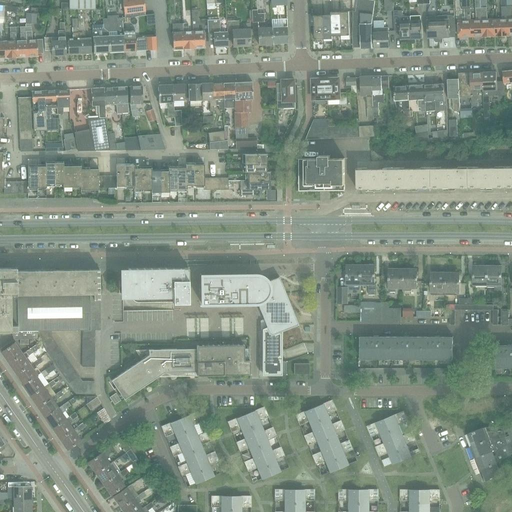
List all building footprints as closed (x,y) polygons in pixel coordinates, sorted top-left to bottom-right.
[(69,0),(69,3),(61,2),(61,9),(77,9),(84,9),(95,9),(95,0),(69,0)] [(143,0),(122,0),(124,14),(125,17),(145,15),(145,11),(143,0)] [(206,0),(207,9),(214,9),(214,0),(206,0)] [(353,38),(353,48),(361,47),(361,48),(372,48),(372,38),(372,29),(373,15),(375,1),(368,0),(357,0),(356,12),(354,12),(354,23),(353,23),(353,38)] [(393,11),(392,0),(384,0),(385,11),(393,11)] [(471,20),(469,0),(461,0),(462,9),(464,9),(464,21),(459,21),(459,37),(470,37),(470,20),(471,20)] [(471,20),(470,20),(470,37),(482,36),(480,0),(475,0),(476,20),(471,20)] [(486,0),(480,0),(482,36),(482,37),(495,36),(495,19),(487,19),(486,0)] [(506,0),(501,0),(502,18),(495,19),(495,36),(509,36),(509,35),(507,7),(506,0)] [(84,9),(77,9),(78,19),(80,54),(91,54),(91,37),(85,37),(85,26),(84,9)] [(199,31),(198,10),(192,11),(193,21),(193,31),(194,48),(204,48),(204,31),(199,31)] [(252,10),(252,23),(264,22),(264,14),(257,14),(257,10),(252,10)] [(349,11),(340,12),(341,36),(350,35),(349,11)] [(403,12),(401,11),(394,11),(394,18),(394,31),(400,31),(401,40),(408,39),(408,44),(411,43),(410,16),(403,16),(403,12)] [(332,39),(331,12),(331,15),(323,15),(324,39),(332,39)] [(341,36),(340,12),(331,12),(332,39),(333,39),(333,36),(341,36)] [(315,39),(324,39),(323,15),(314,16),(310,16),(310,26),(314,26),(315,39)] [(448,19),(438,20),(439,42),(443,42),(442,38),(449,37),(449,29),(455,28),(454,15),(448,16),(448,19)] [(108,32),(108,36),(109,48),(106,48),(106,53),(124,52),(123,29),(123,27),(123,18),(118,18),(118,16),(107,17),(107,19),(103,19),(103,28),(108,32)] [(421,20),(421,16),(410,16),(411,43),(415,43),(415,39),(422,39),(421,20)] [(438,20),(438,17),(427,17),(427,20),(428,38),(435,38),(435,42),(439,42),(438,20)] [(80,54),(78,19),(72,19),(73,27),(73,38),(67,39),(68,55),(80,54)] [(207,20),(207,23),(208,33),(213,33),(214,47),(228,47),(227,35),(227,31),(220,31),(220,19),(207,20)] [(226,21),(227,31),(227,35),(233,35),(234,46),(250,46),(249,29),(239,30),(239,20),(226,21)] [(374,21),(374,38),(375,48),(383,48),(383,47),(389,47),(388,27),(384,28),(384,21),(374,21)] [(60,23),(60,31),(58,31),(58,37),(44,38),(45,51),(52,51),(52,55),(66,55),(65,30),(64,23),(60,23)] [(184,49),(183,24),(172,24),(173,49),(184,49)] [(188,24),(183,24),(184,49),(194,48),(193,31),(188,32),(188,24)] [(97,25),(92,25),(93,53),(106,53),(106,48),(109,48),(108,36),(99,36),(99,32),(97,32),(97,25)] [(16,32),(16,27),(9,27),(10,32),(10,41),(6,41),(7,57),(17,57),(17,41),(16,32)] [(27,57),(26,27),(20,27),(21,40),(17,41),(17,57),(27,57)] [(32,40),(31,27),(26,27),(27,57),(38,56),(37,54),(43,53),(42,39),(32,40)] [(286,27),(273,28),(273,44),(287,44),(286,27)] [(135,28),(123,29),(124,52),(136,51),(136,50),(135,38),(135,28)] [(273,44),(273,28),(258,28),(259,45),(273,44)] [(156,37),(135,38),(136,51),(152,50),(156,50),(156,37)] [(511,70),(503,71),(504,81),(504,84),(511,83),(511,70)] [(484,84),(483,72),(470,73),(471,98),(472,107),(477,107),(477,89),(482,89),(482,84),(484,84)] [(497,81),(497,72),(483,72),(484,84),(482,84),(482,89),(482,90),(484,117),(490,117),(489,96),(505,95),(503,81),(497,81)] [(459,98),(471,98),(470,73),(458,73),(458,79),(459,98)] [(361,77),(362,96),(367,95),(368,120),(374,119),(374,116),(372,77),(372,76),(361,77)] [(389,88),(389,76),(372,77),(374,116),(379,116),(378,102),(385,102),(384,94),(382,94),(382,88),(389,88)] [(340,93),(339,79),(339,78),(326,79),(326,99),(340,98),(340,105),(347,105),(347,93),(340,93)] [(356,85),(356,78),(346,78),(347,86),(356,85)] [(326,79),(313,79),(312,79),(313,99),(326,99),(326,79)] [(459,98),(458,79),(447,79),(448,98),(453,98),(454,111),(460,111),(460,109),(459,98)] [(296,108),(295,83),(295,80),(283,80),(283,83),(277,83),(277,93),(278,109),(284,109),(284,108),(296,108)] [(235,107),(234,82),(223,83),(224,108),(235,107)] [(253,100),(252,82),(234,82),(235,107),(235,111),(236,126),(247,126),(247,112),(250,112),(250,100),(253,100)] [(213,106),(212,83),(201,84),(202,100),(210,100),(210,109),(210,112),(214,112),(214,106),(213,106)] [(224,108),(223,83),(212,83),(213,106),(214,106),(217,106),(217,105),(219,105),(219,110),(224,110),(224,108)] [(184,84),(173,85),(173,101),(190,100),(189,84),(184,85),(184,84)] [(202,100),(201,84),(189,84),(190,100),(190,101),(202,100)] [(435,111),(434,84),(424,85),(426,111),(435,111)] [(445,100),(444,84),(434,84),(435,111),(445,110),(445,100)] [(174,111),(173,101),(173,85),(158,85),(159,103),(167,102),(167,118),(174,117),(174,111)] [(426,111),(424,85),(408,86),(409,100),(418,99),(419,108),(421,108),(421,112),(426,111)] [(142,86),(130,87),(130,97),(130,105),(132,116),(137,116),(137,109),(136,109),(136,104),(143,104),(142,86)] [(409,100),(408,86),(394,86),(394,91),(390,91),(390,108),(396,107),(396,101),(398,100),(399,108),(404,108),(405,118),(413,117),(412,111),(409,112),(409,100)] [(116,104),(115,87),(103,88),(104,105),(116,104)] [(127,87),(115,87),(116,104),(116,114),(128,113),(127,97),(127,87)] [(104,109),(104,105),(103,88),(91,88),(92,106),(99,105),(99,117),(87,118),(90,129),(94,151),(110,150),(107,135),(105,119),(104,114),(104,109)] [(57,107),(57,90),(44,91),(45,123),(46,123),(47,131),(59,130),(57,118),(52,118),(51,113),(48,113),(48,108),(57,107)] [(70,107),(69,90),(57,90),(57,107),(57,110),(57,115),(63,114),(63,107),(69,107),(70,107)] [(45,123),(44,91),(32,91),(34,131),(47,131),(46,123),(45,123)] [(156,120),(153,109),(146,111),(149,122),(156,120)] [(460,111),(460,118),(472,117),(472,109),(460,109),(460,111)] [(399,125),(389,126),(390,136),(400,135),(399,125)] [(247,126),(236,126),(236,135),(247,135),(247,126)] [(374,126),(359,126),(360,137),(375,137),(374,126)] [(317,139),(316,127),(311,127),(306,139),(306,140),(317,139)] [(94,151),(90,129),(74,132),(76,138),(78,149),(78,151),(94,151)] [(209,142),(224,140),(223,131),(208,133),(209,142)] [(428,132),(416,134),(418,143),(429,142),(428,132)] [(114,134),(107,135),(110,150),(117,150),(114,134)] [(137,136),(137,137),(140,150),(165,150),(160,134),(137,136)] [(140,150),(137,137),(124,138),(125,150),(140,150)] [(78,149),(76,138),(64,140),(66,151),(78,149)] [(224,140),(209,142),(210,150),(228,149),(227,140),(224,140)] [(267,155),(267,154),(243,154),(243,155),(244,155),(244,164),(265,163),(267,163),(263,163),(263,160),(265,160),(265,155),(267,155)] [(345,191),(345,159),(333,159),(333,162),(330,162),(330,156),(319,156),(319,159),(299,159),(299,191),(320,191),(320,187),(329,187),(329,191),(345,191)] [(37,166),(37,165),(37,188),(46,187),(46,189),(46,162),(45,162),(45,167),(37,167),(37,166)] [(55,186),(54,162),(54,163),(46,164),(46,162),(46,189),(46,184),(54,184),(54,186),(55,186)] [(55,163),(55,162),(54,162),(55,186),(55,184),(63,184),(63,190),(63,162),(63,163),(55,163)] [(63,162),(63,190),(64,190),(64,188),(72,187),(72,190),(72,165),(72,166),(63,167),(63,162)] [(186,190),(186,163),(186,164),(186,168),(178,168),(178,167),(177,167),(178,190),(178,191),(178,188),(186,188),(186,190)] [(186,163),(186,190),(187,190),(187,185),(195,185),(195,187),(195,163),(194,163),(194,165),(186,165),(186,163)] [(195,163),(195,187),(195,185),(203,185),(204,185),(204,178),(204,163),(203,163),(203,165),(195,165),(195,163)] [(265,169),(265,163),(244,164),(244,172),(248,172),(269,172),(270,172),(270,171),(263,171),(263,169),(265,169)] [(117,164),(116,164),(117,188),(117,186),(125,186),(125,188),(126,188),(125,164),(125,166),(117,166),(117,164)] [(125,164),(126,188),(126,186),(134,186),(134,191),(134,164),(134,166),(125,166),(125,164)] [(134,164),(134,191),(135,191),(135,189),(143,189),(143,191),(143,167),(142,167),(142,169),(134,169),(134,164)] [(28,166),(28,181),(28,188),(37,188),(37,165),(37,167),(29,167),(29,166),(28,166)] [(81,192),(81,165),(80,165),(80,166),(72,166),(72,165),(72,190),(72,187),(80,187),(80,192),(81,192)] [(81,165),(81,192),(81,190),(89,190),(89,192),(90,192),(89,168),(89,170),(81,170),(81,165)] [(469,189),(468,166),(468,168),(453,168),(447,168),(447,169),(432,169),(432,167),(431,167),(432,190),(432,188),(444,188),(444,189),(456,189),(456,187),(468,187),(468,189),(469,189)] [(506,189),(505,166),(505,168),(490,168),(484,168),(469,168),(469,166),(468,166),(469,189),(469,187),(481,187),(481,189),(493,189),(493,187),(506,187),(505,189),(506,189)] [(143,167),(143,191),(143,189),(151,189),(151,194),(152,194),(151,167),(151,168),(143,169),(143,167)] [(152,167),(151,167),(152,194),(152,192),(160,192),(160,194),(160,170),(160,172),(152,172),(152,167)] [(169,194),(169,167),(168,167),(169,172),(160,172),(160,170),(160,194),(161,194),(161,192),(169,192),(169,194)] [(178,190),(177,167),(177,168),(169,168),(169,167),(169,194),(169,188),(177,188),(177,190),(178,190)] [(395,190),(394,167),(394,169),(378,169),(379,169),(357,169),(357,168),(357,190),(358,190),(358,189),(370,188),(370,190),(382,190),(382,188),(394,188),(394,190),(395,190)] [(432,190),(431,167),(431,169),(416,169),(410,169),(395,169),(395,167),(394,167),(395,190),(395,188),(407,188),(407,190),(419,190),(419,188),(431,188),(431,190),(432,190)] [(98,192),(98,168),(98,170),(90,170),(90,168),(89,168),(90,192),(90,190),(98,189),(98,192)] [(269,178),(269,172),(248,172),(249,181),(266,180),(266,178),(269,178)] [(270,180),(266,180),(249,181),(249,189),(240,189),(241,196),(254,196),(253,190),(270,189),(266,189),(266,186),(270,186),(270,185),(270,180)] [(355,265),(347,265),(347,277),(345,277),(345,287),(338,287),(338,303),(348,303),(348,291),(350,292),(352,290),(352,288),(361,288),(361,284),(361,267),(355,267),(355,265)] [(367,267),(361,267),(361,284),(369,284),(369,295),(376,295),(376,284),(375,284),(375,265),(367,265),(367,267)] [(473,266),(473,276),(473,284),(481,285),(481,283),(487,283),(487,268),(481,268),(481,266),(473,266)] [(494,268),(487,268),(487,283),(493,283),(493,285),(495,285),(495,290),(501,290),(501,285),(501,266),(494,266),(494,268)] [(0,331),(11,331),(14,340),(38,339),(38,331),(51,330),(82,330),(95,330),(100,330),(99,289),(99,273),(99,269),(17,271),(16,268),(0,268),(0,331)] [(189,289),(189,279),(188,268),(128,269),(128,271),(123,271),(122,271),(122,295),(122,296),(123,296),(127,296),(131,296),(172,295),(173,302),(173,303),(188,303),(188,289),(189,289)] [(389,269),(389,279),(389,292),(396,292),(396,289),(403,289),(403,271),(397,271),(397,269),(389,269)] [(409,271),(403,271),(403,289),(403,291),(412,291),(412,289),(417,289),(417,269),(409,269),(409,271)] [(431,273),(431,283),(431,295),(445,295),(445,274),(439,274),(439,273),(431,273)] [(451,274),(445,274),(445,295),(459,295),(459,273),(451,273),(451,274)] [(281,356),(281,350),(281,331),(297,325),(298,325),(279,276),(268,281),(266,279),(265,278),(263,276),(260,275),(258,275),(256,275),(224,275),(201,275),(202,304),(235,303),(257,303),(267,328),(263,329),(263,374),(286,374),(286,362),(281,362),(281,356)] [(51,337),(51,330),(38,331),(38,339),(51,337)] [(374,337),(360,337),(361,358),(361,356),(391,356),(391,337),(379,337),(379,336),(374,336),(374,337)] [(404,337),(391,337),(391,356),(421,356),(421,337),(409,337),(409,336),(404,336),(404,337)] [(435,337),(421,337),(421,356),(452,356),(452,359),(453,359),(453,339),(453,337),(440,337),(440,336),(435,336),(435,337)] [(55,342),(51,337),(38,339),(45,349),(55,342)] [(58,347),(55,342),(45,349),(48,354),(58,347)] [(15,343),(14,343),(1,352),(9,363),(22,354),(15,343)] [(25,352),(28,356),(40,348),(37,344),(25,352)] [(111,380),(123,399),(124,400),(158,377),(159,376),(168,376),(168,373),(197,372),(197,376),(208,376),(224,375),(250,374),(250,360),(244,360),(244,344),(196,345),(196,349),(148,350),(149,350),(149,355),(111,380)] [(508,345),(498,345),(495,345),(495,367),(495,365),(511,364),(511,344),(508,344),(508,345)] [(62,352),(58,347),(48,354),(52,359),(62,352)] [(65,357),(62,352),(52,359),(55,364),(65,357)] [(30,364),(22,354),(9,363),(16,374),(30,364)] [(69,362),(65,357),(55,364),(58,369),(69,362)] [(39,358),(30,364),(16,374),(24,384),(40,373),(36,367),(42,362),(39,358)] [(72,367),(69,362),(58,369),(62,374),(72,367)] [(299,374),(305,374),(308,374),(309,374),(309,364),(297,363),(294,363),(294,374),(297,374),(299,374)] [(75,371),(72,367),(62,374),(65,379),(75,371)] [(46,369),(40,373),(24,384),(22,385),(30,396),(43,387),(39,382),(43,379),(42,378),(49,374),(46,369)] [(79,376),(75,371),(65,379),(69,384),(79,376)] [(82,381),(79,376),(69,384),(76,394),(82,381)] [(53,380),(43,387),(30,396),(37,407),(50,398),(47,392),(50,390),(49,389),(56,384),(53,380)] [(88,381),(82,381),(76,394),(88,394),(88,381)] [(60,391),(50,398),(37,407),(45,418),(58,409),(54,403),(58,401),(57,399),(63,395),(60,391)] [(97,397),(87,404),(90,409),(100,403),(97,397)] [(321,405),(314,408),(322,428),(331,424),(327,414),(336,410),(332,400),(320,405),(321,405)] [(68,401),(58,409),(45,418),(52,428),(65,419),(62,414),(65,411),(65,410),(71,406),(68,401)] [(253,412),(246,415),(254,435),(264,431),(259,420),(268,417),(264,407),(253,412)] [(111,420),(104,408),(98,412),(105,424),(111,420)] [(322,428),(314,408),(307,411),(307,410),(296,415),(300,425),(308,421),(313,432),(322,428)] [(392,416),(386,419),(394,439),(403,435),(399,425),(407,421),(403,411),(392,416)] [(75,412),(65,419),(52,428),(60,439),(73,430),(69,425),(72,422),(72,421),(78,417),(75,412)] [(187,417),(180,419),(188,439),(197,435),(193,425),(202,421),(198,412),(186,416),(187,417)] [(254,435),(246,415),(239,418),(239,417),(228,422),(232,432),(241,428),(245,439),(254,435)] [(188,439),(180,419),(173,422),(162,427),(166,436),(174,433),(179,443),(188,439)] [(394,439),(386,419),(379,422),(367,426),(371,436),(380,432),(384,443),(394,439)] [(340,420),(331,424),(322,428),(330,448),(340,444),(335,433),(344,430),(340,420)] [(83,423),(73,430),(60,439),(67,450),(80,441),(76,435),(80,432),(79,431),(85,427),(83,423)] [(272,427),(264,431),(254,435),(262,454),(272,450),(267,440),(276,436),(275,433),(272,427)] [(503,427),(483,427),(484,428),(468,434),(466,434),(467,435),(468,438),(470,442),(471,441),(473,445),(488,440),(506,436),(503,427)] [(330,448),(322,428),(313,432),(304,435),(308,444),(316,441),(321,451),(330,448)] [(206,432),(197,435),(188,439),(196,459),(206,455),(201,445),(210,441),(206,432)] [(412,432),(403,435),(394,439),(402,459),(409,457),(412,456),(407,444),(416,441),(412,432)] [(262,454),(254,435),(245,439),(236,442),(240,451),(249,448),(253,458),(262,454)] [(509,436),(506,436),(488,440),(473,445),(471,446),(473,446),(474,450),(473,450),(474,454),(476,457),(493,451),(511,443),(511,442),(511,441),(509,436)] [(131,449),(123,438),(118,441),(125,453),(131,449)] [(196,459),(188,439),(179,443),(170,447),(174,456),(183,452),(187,463),(196,459)] [(402,459),(394,439),(384,443),(376,446),(379,456),(388,452),(393,464),(396,463),(395,462),(402,459)] [(348,440),(340,444),(330,448),(339,468),(345,465),(348,464),(343,453),(352,449),(348,440)] [(511,443),(493,451),(476,457),(475,458),(476,458),(477,462),(479,465),(480,464),(482,468),(497,463),(509,455),(511,453),(511,443)] [(109,464),(104,457),(114,451),(111,447),(88,462),(96,474),(109,464)] [(280,447),(272,450),(262,454),(271,475),(277,472),(278,472),(280,471),(275,460),(284,456),(280,447)] [(339,468),(330,448),(321,451),(312,455),(316,464),(325,460),(329,472),(332,471),(339,468)] [(125,453),(130,459),(135,455),(131,449),(125,453)] [(214,451),(206,455),(196,459),(205,479),(211,476),(211,477),(214,476),(214,475),(209,464),(218,461),(214,451)] [(262,454),(253,458),(244,462),(248,471),(257,467),(262,479),(264,478),(264,477),(271,475),(262,454)] [(511,459),(509,455),(497,463),(482,468),(480,469),(480,470),(482,469),(483,473),(482,473),(483,477),(485,480),(484,481),(485,481),(486,480),(501,474),(500,469),(505,467),(509,465),(511,468),(511,467),(511,459)] [(205,479),(196,459),(187,463),(178,466),(182,475),(191,472),(195,483),(195,484),(198,482),(205,479)] [(114,462),(109,464),(96,474),(103,484),(117,475),(120,473),(121,472),(114,462)] [(121,472),(120,473),(123,477),(135,468),(137,471),(139,470),(137,468),(138,467),(135,462),(121,472)] [(124,486),(117,475),(103,484),(111,495),(119,489),(124,486)] [(8,500),(14,500),(14,499),(31,499),(31,486),(29,486),(29,482),(8,483),(8,500)] [(113,497),(121,507),(138,496),(130,485),(113,497)] [(148,489),(143,492),(138,496),(121,507),(124,511),(136,511),(142,509),(138,504),(142,501),(140,499),(146,496),(151,493),(148,489)] [(284,500),(284,511),(294,511),(294,490),(287,490),(275,490),(275,500),(284,500)] [(302,490),(294,490),(294,511),(305,511),(305,500),(314,500),(314,490),(302,490)] [(348,500),(348,511),(358,511),(358,490),(351,490),(338,490),(338,499),(338,500),(348,500)] [(365,490),(358,490),(358,511),(368,511),(368,500),(377,500),(377,490),(365,490)] [(410,500),(410,511),(420,511),(420,490),(413,490),(400,490),(401,500),(410,500)] [(427,490),(420,490),(420,511),(430,511),(430,500),(440,500),(440,490),(427,490)] [(221,507),(220,511),(231,511),(231,497),(224,497),(224,496),(212,496),(212,506),(212,507),(221,507)] [(238,497),(231,497),(231,511),(241,511),(241,507),(251,507),(251,496),(238,496),(238,497)] [(20,511),(32,511),(31,499),(14,499),(14,500),(13,511),(20,511)] [(151,502),(142,509),(136,511),(154,511),(152,508),(154,507),(151,502)]
